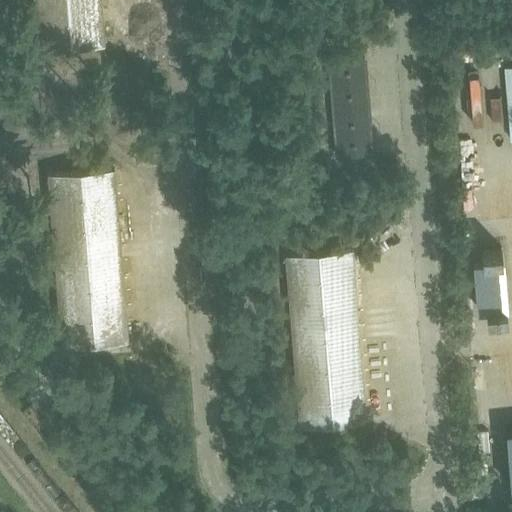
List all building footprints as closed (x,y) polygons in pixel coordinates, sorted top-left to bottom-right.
[(33,0),(37,49),(105,42),(101,0),(33,0)] [(335,155),(373,151),(365,55),(327,59),(335,155)] [(128,338),(114,166),(47,171),(60,344),(128,338)] [(298,425),(367,419),(352,247),(285,253),(298,425)] [(155,511),(0,316),(0,437),(59,511),(155,511)]
